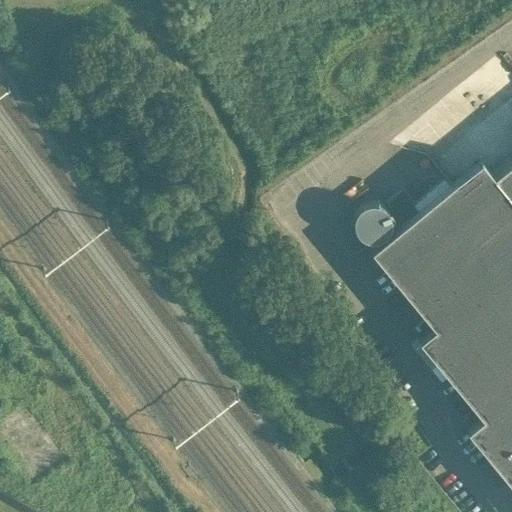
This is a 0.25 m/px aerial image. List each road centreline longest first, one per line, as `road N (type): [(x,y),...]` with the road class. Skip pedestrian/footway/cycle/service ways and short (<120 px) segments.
road 1 (track): [(209,511),(0,236)]
road 2 (track): [(0,303),(47,370),(61,422)]
